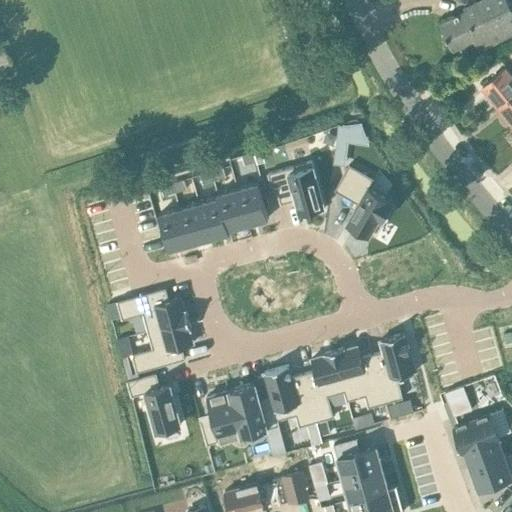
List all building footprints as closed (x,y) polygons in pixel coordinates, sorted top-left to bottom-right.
[(453,48),(473,38),(479,51),(511,33),(511,5),(509,0),(476,0),(463,7),(465,11),(440,23),(453,48)] [(482,85),(498,105),(511,94),(511,63),(507,67),(506,66),(482,85)] [(511,94),(498,105),(511,121),(511,94)] [(256,151),(244,154),(246,164),(258,160),(256,151)] [(288,155),(267,161),(274,189),(294,184),(301,213),(313,209),(314,213),(324,210),(323,207),(325,206),(315,165),(292,171),(288,155)] [(358,164),(343,189),(361,200),(348,222),(370,235),(372,230),(377,233),(396,201),(371,186),(377,175),(358,164)] [(224,167),(213,171),(216,180),(227,176),(224,167)] [(213,171),(202,174),(205,183),(216,180),(213,171)] [(186,180),(175,183),(177,192),(188,190),(186,180)] [(259,182),(239,187),(249,223),(270,217),(259,182)] [(175,183),(163,186),(166,195),(177,192),(175,183)] [(239,187),(218,193),(219,196),(229,229),(249,223),(239,187)] [(219,196),(201,201),(211,237),(229,232),(229,229),(219,196)] [(201,201),(181,207),(192,242),(211,237),(201,201)] [(181,207),(161,213),(171,248),(192,242),(181,207)] [(168,289),(121,301),(125,318),(141,314),(146,312),(150,330),(191,318),(188,308),(186,308),(183,297),(171,301),(168,289)] [(155,348),(134,353),(139,371),(187,358),(183,345),(195,342),(191,329),(193,328),(191,318),(150,330),(155,348)] [(385,350),(374,353),(386,402),(404,397),(398,375),(415,370),(405,331),(381,338),(385,350)] [(335,348),(335,349),(346,390),(364,385),(367,398),(369,406),(386,402),(374,353),(361,357),(359,350),(357,344),(345,347),(345,346),(335,348)] [(316,369),(304,372),(317,420),(334,415),(331,405),(329,394),(346,390),(335,349),(335,348),(326,351),(326,353),(312,356),(314,363),(316,369)] [(289,363),(265,369),(273,399),(276,408),(295,403),(301,424),(317,420),(304,372),(292,375),(290,369),(289,363)] [(158,371),(130,379),(133,392),(148,389),(158,430),(182,424),(172,382),(162,385),(158,371)] [(256,382),(232,389),(244,433),(280,424),(276,408),(273,399),(261,403),(256,382)] [(215,416),(202,420),(209,442),(244,433),(232,389),(209,395),(212,407),(215,416)] [(462,446),(499,433),(491,412),(454,426),(462,446)] [(472,466),(504,454),(498,436),(500,435),(499,433),(462,446),(463,449),(465,448),(472,466)] [(357,437),(334,443),(344,478),(383,467),(377,446),(361,450),(357,437)] [(511,475),(504,454),(472,466),(480,488),(511,475)] [(383,467),(344,478),(349,498),(388,488),(383,467)] [(274,481),(259,484),(259,482),(225,490),(230,511),(243,511),(289,500),(289,502),(310,497),(303,468),(282,474),(282,475),(273,477),(274,481)] [(316,485),(319,499),(331,495),(327,482),(316,485)] [(388,488),(349,498),(352,511),(401,511),(404,511),(396,485),(388,488)] [(501,511),(511,511),(511,499),(501,511)] [(325,505),(327,511),(335,511),(333,503),(325,505)]
